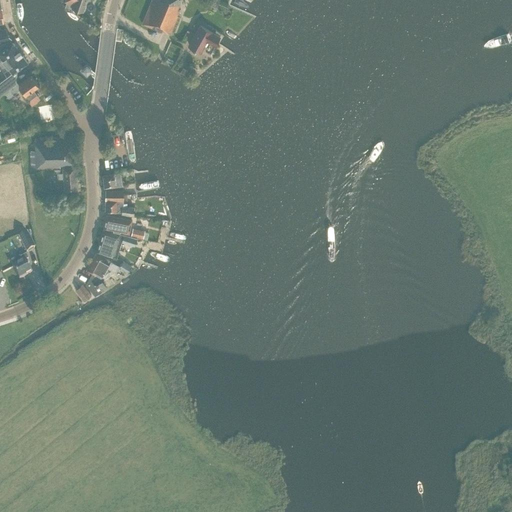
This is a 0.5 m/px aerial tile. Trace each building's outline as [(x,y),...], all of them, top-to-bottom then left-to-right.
[(72,7),(83,10),(86,0),(64,0),(65,1),(67,1),(65,6),(71,8),(72,7)] [(180,10),(177,9),(180,0),(151,0),(141,23),(161,32),(162,30),(170,33),(180,10)] [(200,52),(206,41),(214,45),(219,36),(199,25),(193,36),(194,39),(189,46),(200,52)] [(1,29),(0,27),(0,41),(0,42),(11,39),(4,28),(1,29)] [(190,32),(187,30),(181,41),(185,42),(190,32)] [(4,42),(0,43),(0,56),(0,57),(0,67),(3,71),(8,67),(13,73),(16,71),(28,62),(12,41),(11,41),(11,40),(4,42)] [(81,69),(86,74),(91,69),(86,64),(81,69)] [(9,74),(0,80),(0,94),(16,82),(9,74)] [(18,90),(19,89),(20,87),(26,94),(24,96),(28,101),(37,94),(33,89),(39,85),(31,74),(18,84),(17,82),(9,89),(13,94),(18,90)] [(32,170),(50,169),(60,168),(59,165),(74,164),(72,141),(68,141),(68,134),(59,135),(59,137),(35,138),(35,150),(30,150),(32,170)] [(63,178),(63,179),(76,178),(75,166),(62,167),(63,173),(57,173),(57,179),(63,178)] [(102,175),(104,187),(121,185),(120,172),(102,175)] [(77,190),(76,178),(63,179),(64,192),(77,190)] [(123,190),(105,190),(105,212),(116,212),(121,212),(121,214),(133,215),(134,207),(127,206),(127,203),(123,203),(123,200),(123,190)] [(132,219),(106,215),(103,228),(129,233),(132,219)] [(144,230),(132,227),(130,235),(142,238),(144,230)] [(127,240),(133,242),(135,237),(113,231),(113,232),(103,229),(96,251),(106,254),(116,257),(121,241),(125,242),(127,240)] [(19,238),(26,253),(27,252),(35,248),(27,233),(20,237),(19,238)] [(107,267),(116,272),(119,266),(110,261),(96,253),(86,269),(101,278),(107,267)] [(26,261),(28,260),(26,255),(20,259),(19,258),(10,262),(13,268),(19,280),(32,273),(26,261)] [(131,266),(122,260),(119,266),(127,271),(131,266)] [(86,282),(85,284),(95,295),(107,288),(102,281),(95,285),(94,285),(89,277),(86,282)] [(91,294),(82,283),(75,289),(83,300),(91,294)]
